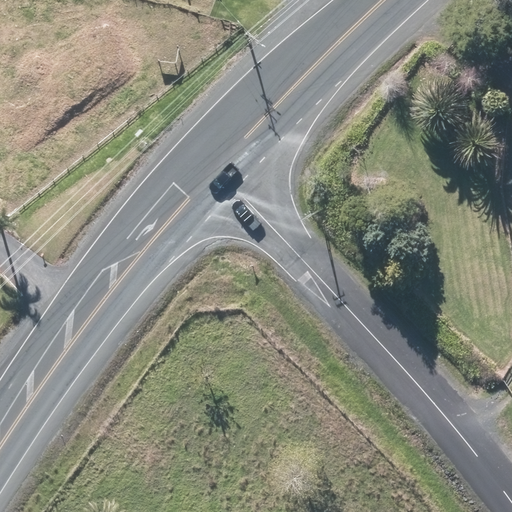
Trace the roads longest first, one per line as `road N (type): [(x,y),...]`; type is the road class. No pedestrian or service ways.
road 1 (unclassified): [(203,161),(333,291),(511,499)]
road 2 (secondary): [(0,440),(203,161)]
road 3 (secondary): [(203,161),(385,0)]
